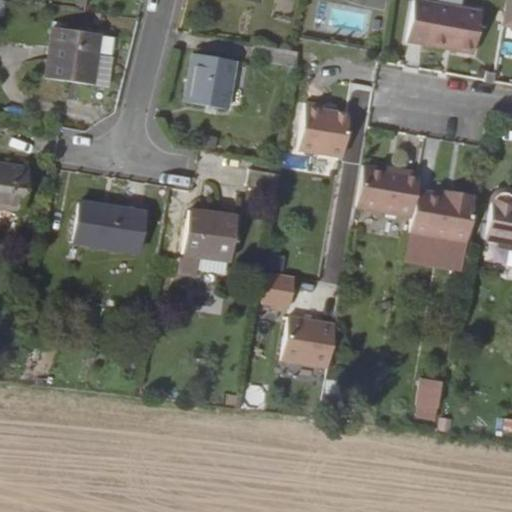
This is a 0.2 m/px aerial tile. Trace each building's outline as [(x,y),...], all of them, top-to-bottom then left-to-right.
[(511,0),(502,0),(498,26),(511,28),(511,0)] [(470,56),(476,12),(408,2),(402,46),(470,56)] [(56,31),(47,84),(93,94),(102,40),(56,31)] [(254,46),(252,61),(293,68),(296,52),(254,46)] [(189,58),(182,104),(222,111),(230,64),(189,58)] [(490,73),(489,83),(498,84),(499,73),(490,73)] [(289,152),(335,161),(344,115),(297,106),(289,152)] [(0,164),(0,206),(22,211),(30,169),(0,164)] [(359,167),(352,209),(409,217),(414,190),(416,172),(400,170),(399,172),(384,170),(359,167)] [(241,171),(238,189),(272,194),(275,175),(241,171)] [(492,193),(486,235),(511,238),(511,188),(510,187),(506,185),(498,186),(495,188),(492,193)] [(414,190),(409,217),(406,232),(463,242),(470,196),(451,193),(451,196),(441,195),(414,190)] [(78,205),(72,242),(134,252),(140,214),(78,205)] [(188,213),(183,254),(198,257),(223,262),(227,260),(234,220),(188,213)] [(198,257),(197,273),(221,277),(223,262),(198,257)] [(259,307),(287,310),(291,276),(263,273),(259,307)] [(279,320),(278,367),(326,368),(327,321),(279,320)]
